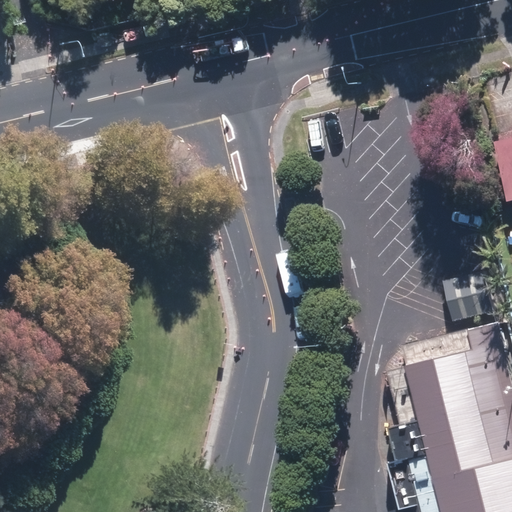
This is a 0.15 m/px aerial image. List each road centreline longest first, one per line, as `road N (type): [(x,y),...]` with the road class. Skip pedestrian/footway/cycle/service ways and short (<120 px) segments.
road 1 (residential): [(237,511),(274,338),(211,69)]
road 2 (tertiary): [(496,0),(211,69)]
road 3 (tertiary): [(211,69),(0,124)]
